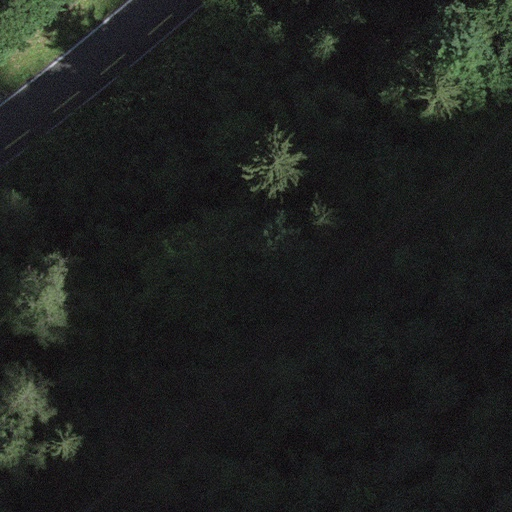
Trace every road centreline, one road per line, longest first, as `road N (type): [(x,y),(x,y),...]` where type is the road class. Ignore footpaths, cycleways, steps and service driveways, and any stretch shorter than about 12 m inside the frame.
road 1 (track): [(511,134),(364,256),(93,511)]
road 2 (primary): [(0,134),(164,0)]
